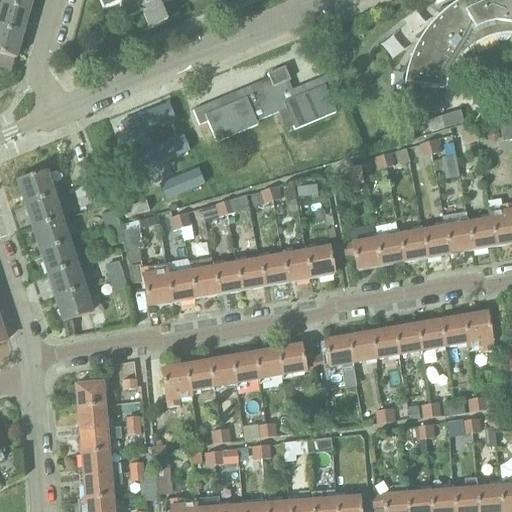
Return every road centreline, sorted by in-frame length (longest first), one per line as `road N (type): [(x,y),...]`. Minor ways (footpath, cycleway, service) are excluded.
road 1 (residential): [(31,365),(60,353),(321,315),(336,305),(462,283),(511,282)]
road 2 (tertiary): [(52,110),(318,0)]
road 3 (residential): [(43,511),(31,365)]
